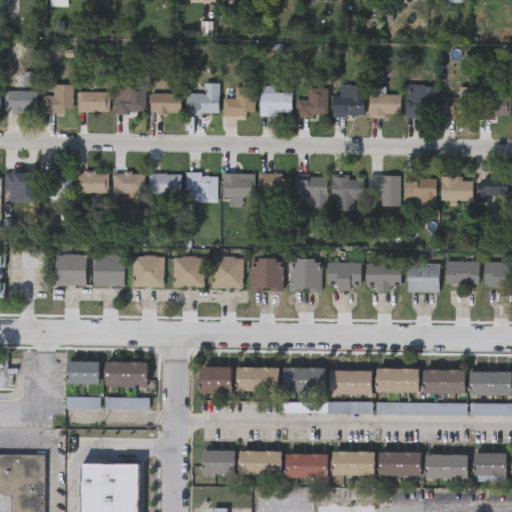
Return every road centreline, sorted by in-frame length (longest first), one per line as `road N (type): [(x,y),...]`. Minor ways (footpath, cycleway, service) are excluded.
road 1 (residential): [(0,330),(511,342)]
road 2 (residential): [(0,140),(511,147)]
road 3 (residential): [(511,432),(173,427)]
road 4 (residential): [(174,337),(171,511)]
